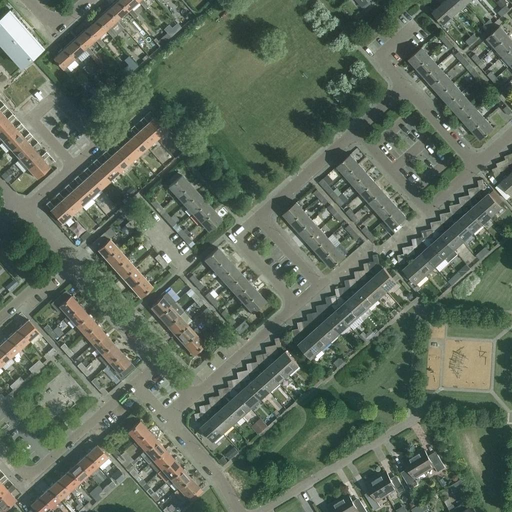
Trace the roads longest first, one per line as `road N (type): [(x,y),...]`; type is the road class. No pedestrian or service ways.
road 1 (residential): [(134,384),(28,478),(0,446)]
road 2 (residential): [(262,511),(415,418)]
road 3 (residential): [(356,130),(428,211),(477,166)]
road 4 (residential): [(189,397),(297,306)]
road 5 (residential): [(158,363),(66,259)]
road 6 (residential): [(257,219),(356,130)]
road 7 (residential): [(72,165),(98,142),(56,95),(30,118)]
road 8 (residential): [(297,306),(321,287),(257,219)]
road 9 (residential): [(297,306),(234,239),(257,219)]
